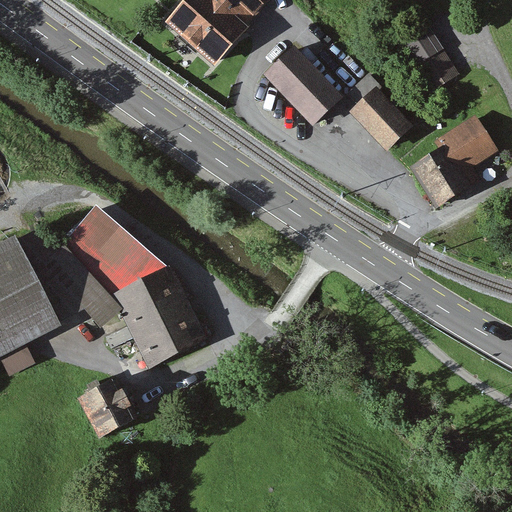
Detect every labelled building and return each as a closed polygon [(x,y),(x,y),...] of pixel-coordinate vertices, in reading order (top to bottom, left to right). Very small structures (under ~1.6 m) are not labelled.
[(273,0),(183,0),(159,27),(211,73),(275,2),(273,0)] [(425,23),(396,42),(414,71),(426,63),(442,87),(460,75),(425,23)] [(291,51),(259,80),(309,134),(341,105),(291,51)] [(377,90),(348,116),(385,157),(414,131),(377,90)] [(475,124),(407,173),(437,215),(482,183),(474,173),(498,156),(475,124)] [(120,312),(165,270),(96,214),(60,249),(120,312)] [(38,231),(0,250),(0,360),(57,334),(55,327),(83,316),(100,331),(120,312),(60,249),(54,254),(38,231)] [(165,270),(113,298),(120,312),(152,374),(208,346),(166,269),(165,270)] [(106,386),(74,404),(94,442),(128,423),(106,386)]
